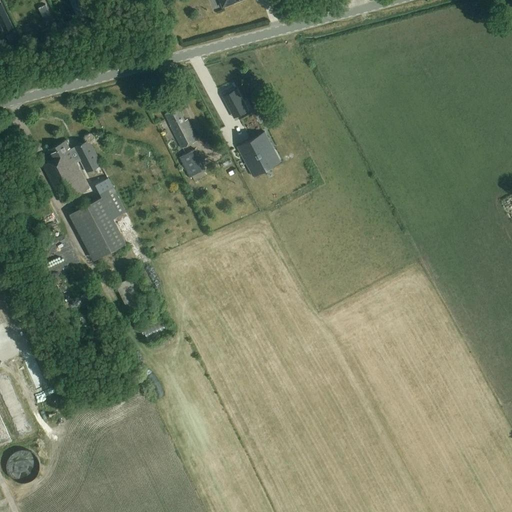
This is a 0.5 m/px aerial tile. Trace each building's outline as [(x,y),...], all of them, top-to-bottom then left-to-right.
[(89,6),(86,0),(72,0),(81,19),(92,14),(89,6)] [(1,4),(0,4),(0,24),(4,32),(13,28),(1,4)] [(49,13),(42,16),(45,23),(52,20),(49,13)] [(236,88),(221,96),(225,104),(233,99),(241,114),(248,110),(236,88)] [(247,98),(252,107),(257,105),(253,95),(247,98)] [(186,122),(178,108),(165,115),(170,125),(170,126),(182,148),(197,139),(187,121),(186,122)] [(166,127),(160,129),(161,135),(168,134),(166,127)] [(264,133),(238,146),(253,176),(280,162),(264,133)] [(74,160),(79,157),(98,194),(100,192),(114,219),(126,213),(89,141),(75,148),(71,150),(66,141),(49,149),(54,159),(43,164),(61,203),(89,189),(74,160)] [(195,149),(180,157),(191,177),(206,170),(195,149)] [(27,167),(15,172),(18,180),(30,174),(27,167)] [(126,242),(102,197),(70,215),(94,260),(126,242)] [(511,201),(501,209),(507,218),(511,214),(511,201)] [(75,260),(53,275),(58,283),(80,268),(75,260)] [(136,276),(116,286),(128,309),(147,299),(136,276)] [(19,347),(28,342),(16,318),(7,323),(19,347)] [(156,332),(146,338),(149,342),(158,337),(156,332)] [(25,357),(32,352),(29,347),(22,352),(25,357)] [(37,362),(22,368),(25,375),(40,369),(37,362)]
